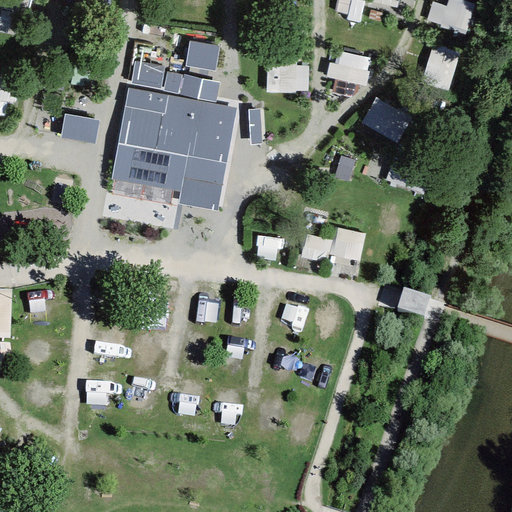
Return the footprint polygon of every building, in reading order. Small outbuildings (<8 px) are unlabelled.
[(0,5),(0,24),(23,28),(26,4),(1,0),(0,5)] [(431,0),(428,16),(469,27),(475,0),(431,0)] [(191,33),(189,60),(218,62),(220,36),(191,33)] [(339,42),(331,70),(365,79),(373,51),(339,42)] [(454,70),(458,47),(434,42),(430,65),(454,70)] [(268,57),(268,85),(310,86),(310,57),(268,57)] [(20,80),(0,76),(0,101),(15,104),(20,80)] [(126,90),(110,176),(177,189),(175,203),(214,210),(232,109),(126,90)] [(380,141),(384,128),(402,134),(412,105),(372,91),(357,133),(380,141)] [(251,103),(251,135),(263,135),(263,104),(251,103)] [(99,121),(64,114),(60,138),(94,145),(99,121)] [(332,249),(360,255),(367,227),(339,220),(332,249)] [(321,255),(329,234),(310,228),(303,249),(321,255)] [(0,334),(13,334),(14,286),(0,286),(0,334)] [(27,291),(27,313),(59,313),(59,290),(27,291)] [(172,408),(199,412),(202,388),(175,384),(172,408)] [(0,497),(0,511),(6,511),(10,502),(0,497)]
